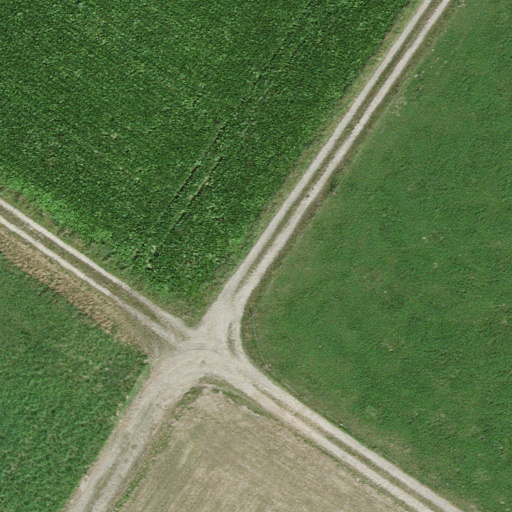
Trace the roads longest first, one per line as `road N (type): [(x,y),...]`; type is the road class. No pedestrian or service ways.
road 1 (track): [(440,511),(193,343)]
road 2 (track): [(193,343),(0,209)]
road 3 (track): [(193,343),(88,511)]
